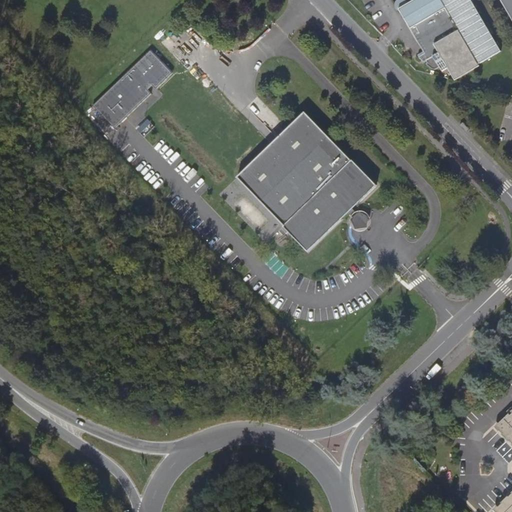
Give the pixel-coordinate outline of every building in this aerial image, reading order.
[(478,64),(501,51),(471,0),(412,0),(398,8),(425,54),(419,57),(431,68),(434,70),(437,69),(440,68),(445,77),(451,73),(455,80),(479,66),(478,64)] [(511,0),(500,0),(511,20),(511,0)] [(152,50),(94,106),(114,128),(151,94),(147,89),(152,84),(156,89),(173,73),(152,50)] [(351,160),(304,112),(237,177),(283,226),(307,251),(308,251),(309,251),(342,218),(340,216),(347,211),(352,208),(356,201),(358,203),(376,186),(376,185),(376,184),(352,159),(351,160)] [(367,228),(369,224),(370,223),(370,219),(369,217),(367,214),(365,212),(363,211),(359,211),(357,211),(354,212),(353,213),(352,214),(352,215),(350,217),(350,218),(350,221),(350,223),(351,226),(352,228),(356,230),(359,231),(363,230),(365,229),(367,228)] [(511,511),(511,410),(498,424),(511,438),(511,499),(508,503),(498,511),(511,511)] [(495,427),(511,443),(511,438),(498,424),(495,427)] [(511,493),(494,510),(496,511),(498,511),(508,503),(511,499),(511,493)]
